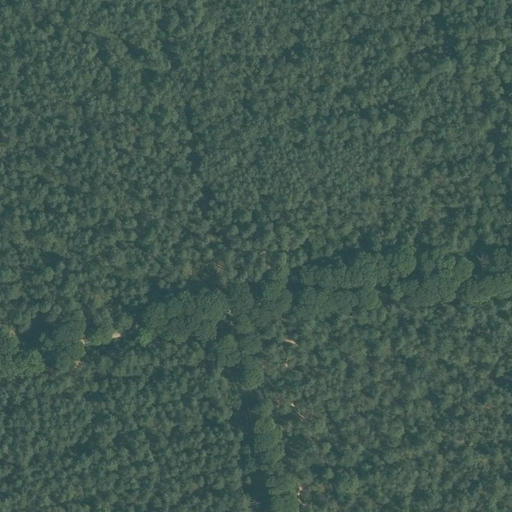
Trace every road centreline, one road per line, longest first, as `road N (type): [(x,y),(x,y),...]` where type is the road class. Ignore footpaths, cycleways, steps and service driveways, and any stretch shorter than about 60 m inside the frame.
road 1 (track): [(226,310),(161,0)]
road 2 (track): [(511,271),(274,299)]
road 3 (track): [(0,356),(226,310)]
road 4 (unknown): [(273,511),(226,310)]
